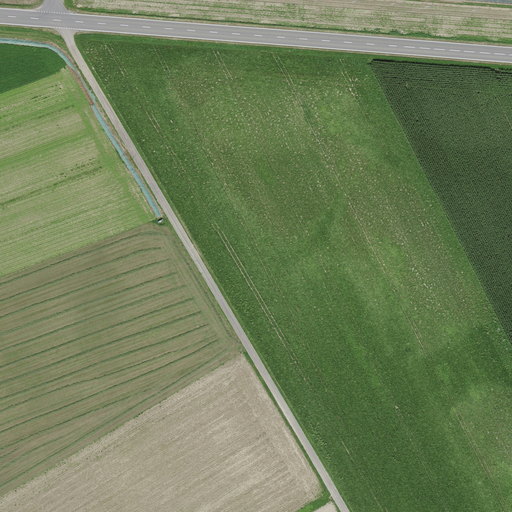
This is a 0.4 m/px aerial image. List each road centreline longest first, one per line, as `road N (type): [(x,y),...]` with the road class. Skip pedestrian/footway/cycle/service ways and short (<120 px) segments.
road 1 (track): [(52,0),(347,511)]
road 2 (tertiary): [(0,15),(511,55)]
